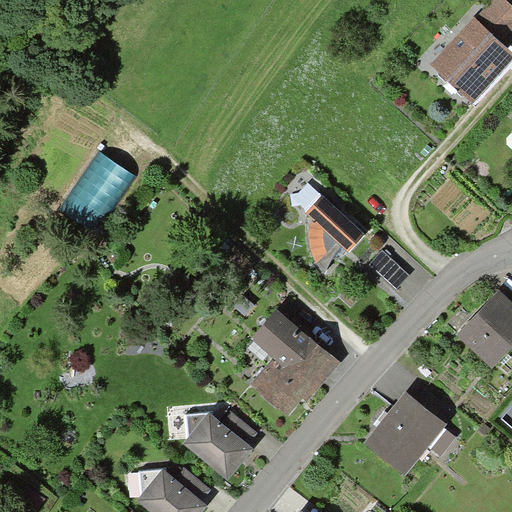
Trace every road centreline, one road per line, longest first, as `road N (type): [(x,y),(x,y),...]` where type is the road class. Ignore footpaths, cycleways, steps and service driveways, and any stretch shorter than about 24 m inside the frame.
road 1 (residential): [(237,511),(370,357),(473,264),(511,247)]
road 2 (track): [(370,357),(129,129)]
